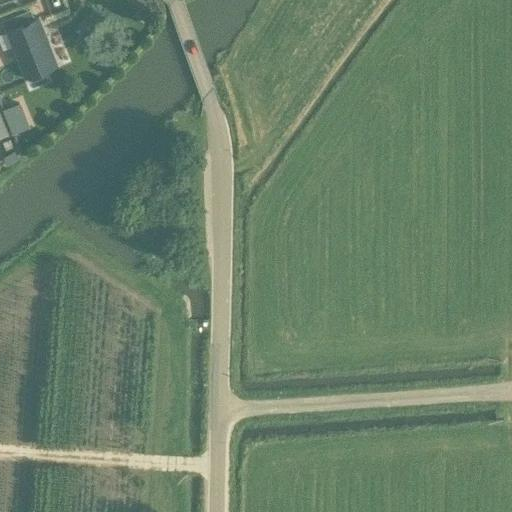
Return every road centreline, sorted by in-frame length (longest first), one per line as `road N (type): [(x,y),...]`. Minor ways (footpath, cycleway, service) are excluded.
road 1 (unclassified): [(220,406),(220,161),(210,101),(174,0)]
road 2 (unclassified): [(220,406),(511,391)]
